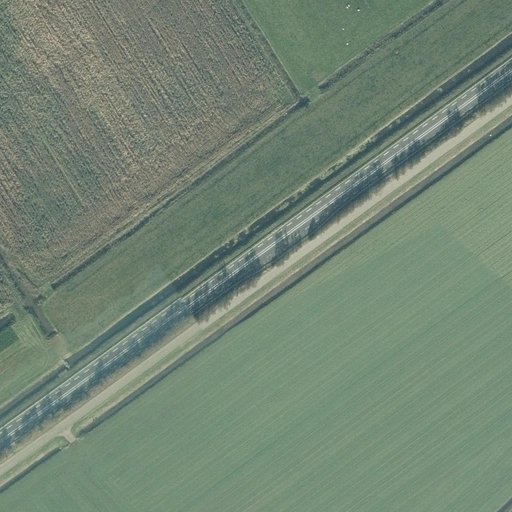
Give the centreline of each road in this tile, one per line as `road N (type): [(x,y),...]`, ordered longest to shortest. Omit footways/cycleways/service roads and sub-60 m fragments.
road 1 (primary): [(0,443),(511,70)]
road 2 (unclassified): [(0,472),(511,100)]
